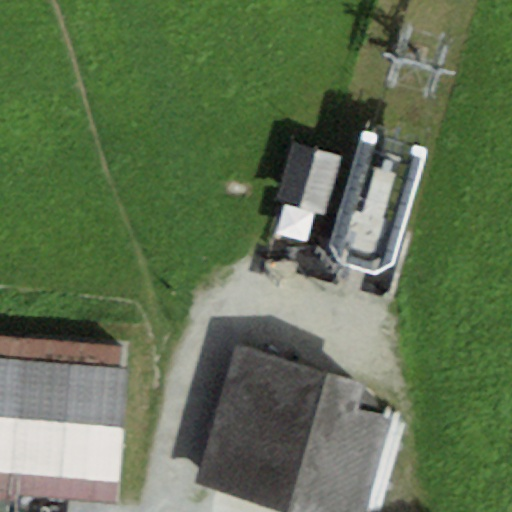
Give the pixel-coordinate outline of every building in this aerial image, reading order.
[(344,163),(297,149),(281,203),(327,217),(344,163)] [(0,359),(120,371),(122,353),(0,341),(0,359)] [(355,414),(364,385),(236,349),(197,487),(286,511),(309,511),(310,508),(325,511),(363,511),(388,424),(355,414)] [(0,359),(0,476),(117,486),(128,371),(120,371),(0,359)] [(0,497),(116,505),(117,486),(0,476),(0,497)]
